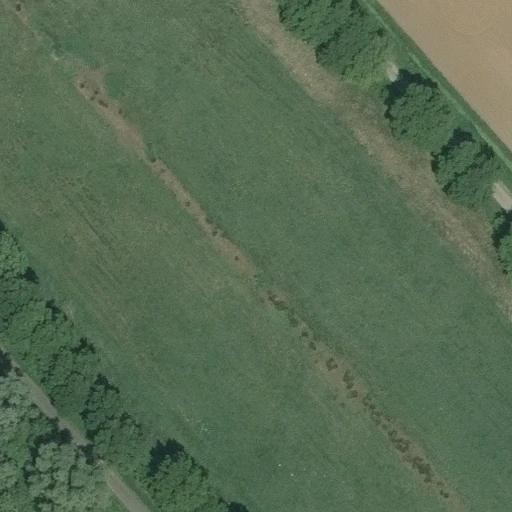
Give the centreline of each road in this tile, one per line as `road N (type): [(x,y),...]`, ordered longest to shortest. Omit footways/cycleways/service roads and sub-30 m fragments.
road 1 (unclassified): [(511,198),(344,0)]
road 2 (unclassified): [(144,511),(0,348)]
